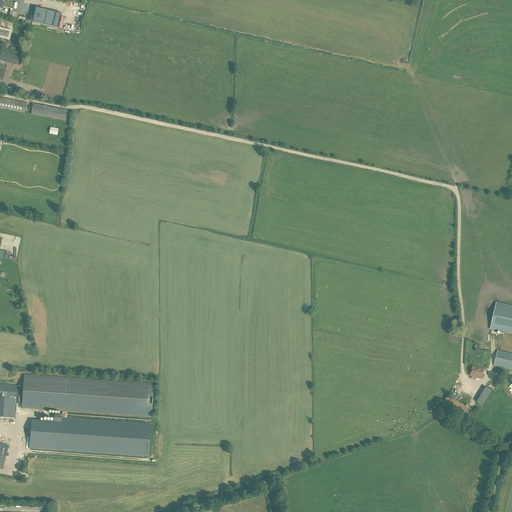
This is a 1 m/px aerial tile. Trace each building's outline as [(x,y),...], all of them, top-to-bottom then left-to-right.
[(0,0),(0,8),(0,9),(1,6),(13,9),(14,3),(5,1),(4,0),(0,0)] [(61,13),(36,7),(32,22),(58,28),(61,13)] [(0,37),(9,40),(12,30),(0,27),(0,37)] [(1,51),(0,55),(6,57),(4,62),(17,65),(19,57),(7,53),(1,51)] [(0,107),(22,112),(24,113),(26,103),(0,97),(0,107)] [(65,121),(67,112),(67,111),(33,104),(31,114),(65,121)] [(59,129),(50,127),(49,134),(57,135),(59,129)] [(495,307),(490,329),(511,333),(511,306),(496,303),(495,307)] [(494,366),(511,370),(511,353),(498,351),(494,366)] [(482,379),(484,369),(473,366),(470,376),(482,379)] [(154,384),(24,375),(22,408),(151,417),(154,384)] [(0,417),(14,418),(16,399),(16,386),(0,384),(0,417)] [(482,406),(491,391),(486,387),(477,402),(482,406)] [(444,402),(464,415),(468,408),(448,395),(444,402)] [(30,446),(52,447),(148,454),(150,424),(54,417),(54,421),(32,420),(30,446)] [(0,467),(3,469),(8,445),(0,443),(0,467)]
